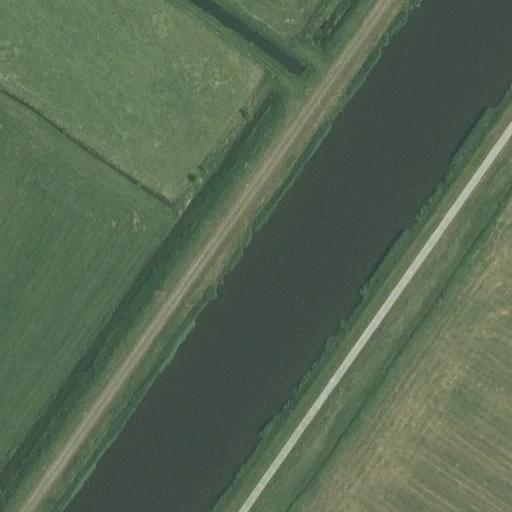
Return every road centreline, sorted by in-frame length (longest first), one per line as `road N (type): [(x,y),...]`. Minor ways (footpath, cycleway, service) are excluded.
road 1 (track): [(381,0),(22,511)]
road 2 (track): [(171,0),(313,96)]
